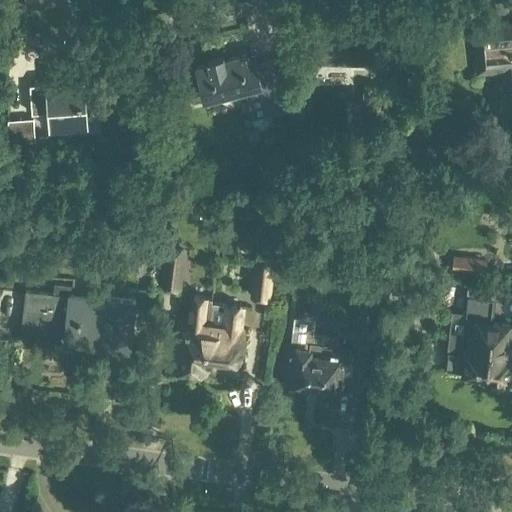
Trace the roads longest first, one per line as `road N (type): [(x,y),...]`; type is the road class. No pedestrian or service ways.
road 1 (tertiary): [(511,511),(0,446)]
road 2 (residential): [(0,49),(174,29),(280,0)]
